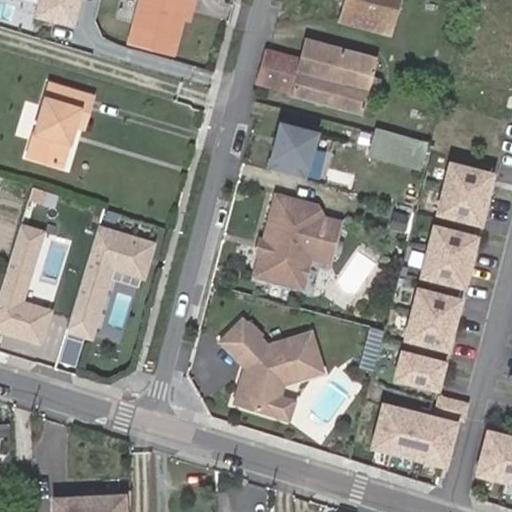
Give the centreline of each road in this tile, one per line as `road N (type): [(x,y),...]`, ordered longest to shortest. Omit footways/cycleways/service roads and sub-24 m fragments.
road 1 (residential): [(151,422),(261,0)]
road 2 (residential): [(151,422),(439,511)]
road 3 (residential): [(448,511),(511,269)]
road 4 (residential): [(0,376),(151,422)]
